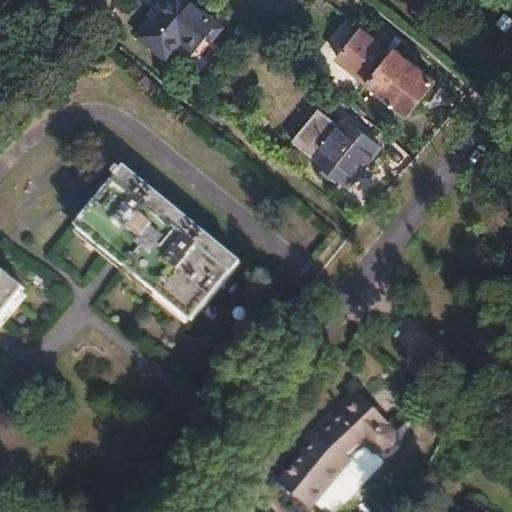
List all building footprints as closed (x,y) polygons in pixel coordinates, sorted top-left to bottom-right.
[(158,0),(163,4),(137,35),(158,52),(169,39),(180,37),(195,49),(206,35),(211,39),(222,25),(190,0),(158,0)] [(326,43),(342,55),(361,29),(345,17),(326,43)] [(371,20),(338,60),(407,116),(435,81),(396,49),(391,54),(386,50),(395,39),(371,20)] [(348,186),(380,147),(345,119),(340,125),(319,108),(292,140),(348,186)] [(125,168),(77,226),(193,321),(241,263),(125,168)] [(0,270),(0,318),(24,290),(0,270)] [(319,437),(278,484),(308,510),(342,470),(364,454),(370,460),(382,464),(392,457),(393,446),(387,438),(389,436),(365,404),(319,437)]
